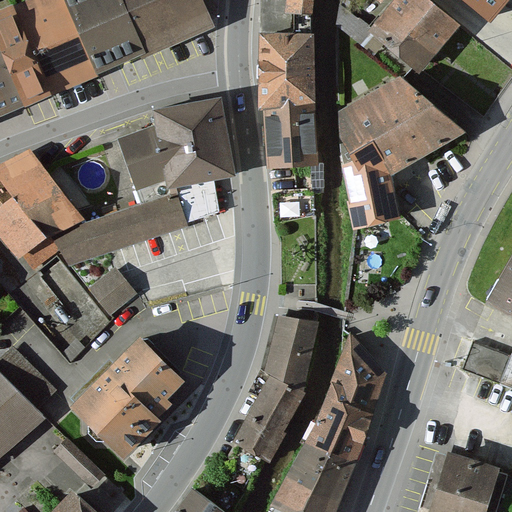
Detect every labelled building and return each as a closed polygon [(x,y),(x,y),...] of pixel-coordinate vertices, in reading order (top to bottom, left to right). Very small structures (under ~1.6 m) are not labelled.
[(36,0),(0,13),(0,120),(0,121),(105,81),(100,68),(71,0),(36,0)] [(71,0),(100,68),(209,23),(198,0),(71,0)] [(315,10),(315,0),(283,0),(283,8),(315,10)] [(462,28),(426,0),(399,0),(372,34),(424,75),(462,28)] [(508,0),(455,0),(487,26),(508,0)] [(472,131),(405,75),(346,107),(367,222),(406,216),(399,175),(472,131)] [(159,110),(162,126),(174,188),(233,176),(220,97),(159,110)] [(162,126),(124,139),(148,205),(176,197),(174,188),(162,126)] [(40,153),(0,170),(21,198),(52,237),(54,238),(93,220),(40,153)] [(0,213),(21,198),(0,170),(0,213)] [(93,220),(54,238),(63,251),(75,269),(195,228),(184,195),(176,197),(148,205),(93,220)] [(52,237),(21,198),(0,213),(0,230),(25,262),(31,258),(39,269),(63,251),(52,237)] [(111,311),(137,288),(115,262),(88,284),(111,311)] [(511,262),(492,299),(511,309),(511,262)] [(320,322),(277,314),(264,370),(271,373),(307,388),(320,322)] [(188,371),(141,326),(71,398),(125,451),(162,412),(159,409),(173,395),(168,391),(188,371)] [(387,373),(351,334),(309,445),(359,463),(387,373)] [(511,380),(511,349),(474,337),(464,364),(511,380)] [(0,466),(52,421),(0,364),(0,466)] [(307,388),(271,373),(233,441),(272,462),(310,391),(307,388)] [(58,465),(99,511),(106,511),(128,493),(71,429),(53,446),(65,459),(58,465)] [(339,511),(359,463),(309,445),(275,505),(290,511),(339,511)] [(488,511),(502,470),(451,454),(432,511),(488,511)] [(228,511),(192,487),(174,511),(228,511)] [(95,511),(72,490),(52,511),(95,511)]
